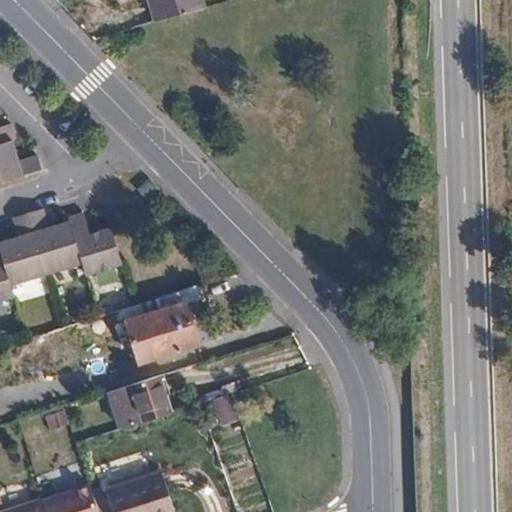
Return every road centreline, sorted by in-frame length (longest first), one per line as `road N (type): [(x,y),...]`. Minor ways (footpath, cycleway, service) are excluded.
road 1 (primary): [(461,0),(477,511)]
road 2 (tertiary): [(143,130),(342,335),(370,408),(377,511)]
road 3 (tertiary): [(15,0),(143,130)]
road 4 (residential): [(0,202),(102,168),(143,130)]
